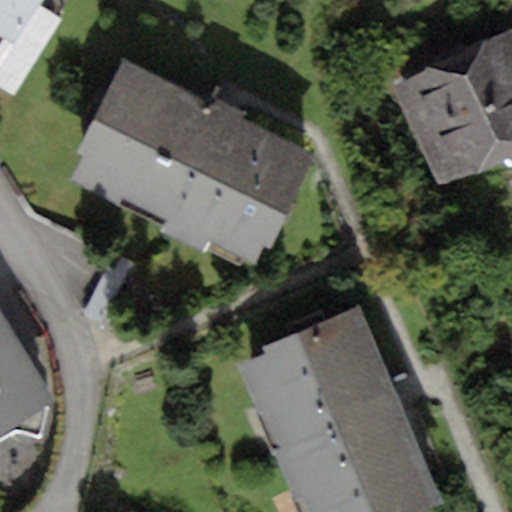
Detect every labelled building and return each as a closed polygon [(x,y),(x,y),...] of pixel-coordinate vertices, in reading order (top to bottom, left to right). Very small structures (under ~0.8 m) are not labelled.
[(0,0),(0,85),(12,93),(65,15),(47,3),(48,0),(0,0)] [(511,147),(511,28),(392,86),(438,183),(511,147)] [(317,160),(124,59),(63,176),(256,277),(317,160)] [(0,443),(62,406),(0,305),(0,443)] [(429,511),(439,508),(357,307),(237,356),(300,511),(429,511)]
